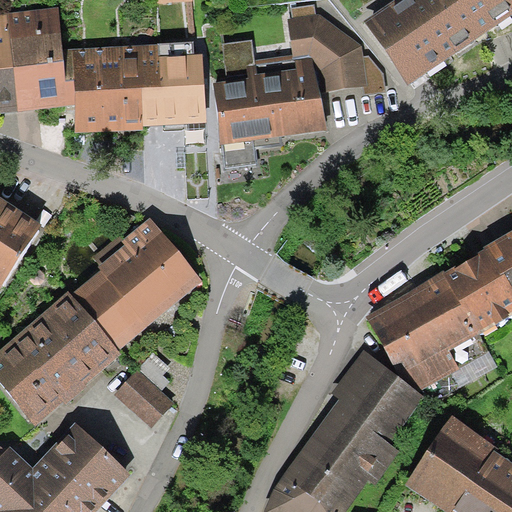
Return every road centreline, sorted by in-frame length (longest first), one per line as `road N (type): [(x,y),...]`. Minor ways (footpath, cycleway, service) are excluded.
road 1 (residential): [(245,254),(330,162),(511,76)]
road 2 (residential): [(245,254),(219,304),(172,457),(137,511)]
road 3 (residential): [(0,148),(158,206),(245,254)]
road 4 (residential): [(511,175),(410,243),(368,278),(339,318)]
road 5 (residential): [(339,318),(257,511)]
